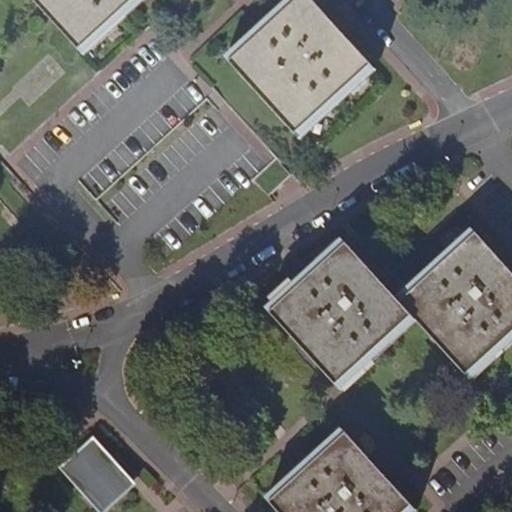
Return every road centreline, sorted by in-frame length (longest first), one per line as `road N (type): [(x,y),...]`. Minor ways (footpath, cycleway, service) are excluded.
road 1 (residential): [(114,323),(398,157),(511,104)]
road 2 (residential): [(222,511),(118,411)]
